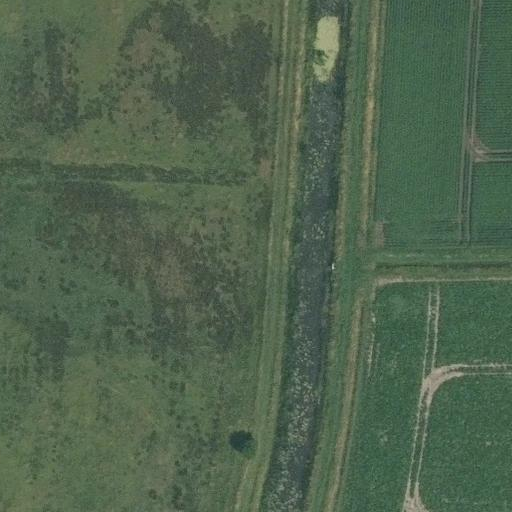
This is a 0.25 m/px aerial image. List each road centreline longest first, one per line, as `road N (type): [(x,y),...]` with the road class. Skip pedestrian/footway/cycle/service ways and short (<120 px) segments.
road 1 (track): [(234,511),(264,410),(292,0)]
road 2 (track): [(320,511),(341,393),(360,0)]
